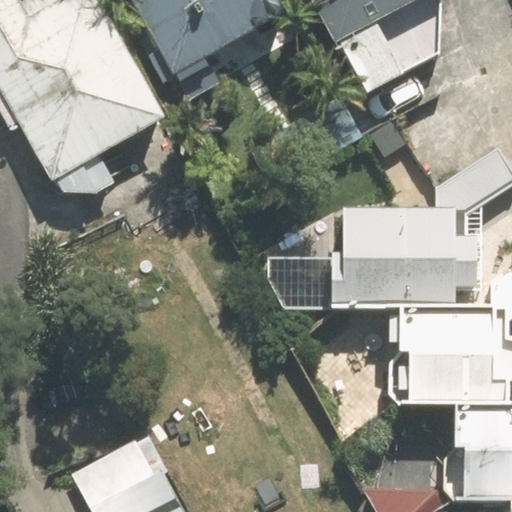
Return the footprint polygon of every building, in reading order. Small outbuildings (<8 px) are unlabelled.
[(0,105),(46,196),(168,133),(99,0),(68,0),(30,20),(20,0),(2,0),(0,1),(0,105)] [(119,0),(164,87),(287,24),(274,0),(119,0)] [(376,33),(441,0),(302,0),(355,101),(400,79),(376,33)] [(436,192),(434,220),(343,223),(344,264),(334,271),(333,302),(346,317),(401,316),(450,318),(449,289),(464,283),(470,272),(468,259),(463,250),(452,250),(452,229),(459,230),(511,197),(511,170),(501,152),(436,192)] [(511,276),(493,288),(491,317),(450,318),(401,316),(401,360),(391,368),(390,398),(403,413),(455,412),(507,415),(506,385),(511,383),(511,346),(509,346),(509,326),(511,325),(511,276)] [(511,414),(507,415),(455,412),(456,458),(446,465),(445,495),(458,511),(511,509),(511,414)] [(91,511),(187,511),(152,438),(73,476),(91,511)] [(357,484),(373,511),(418,511),(438,492),(357,484)]
